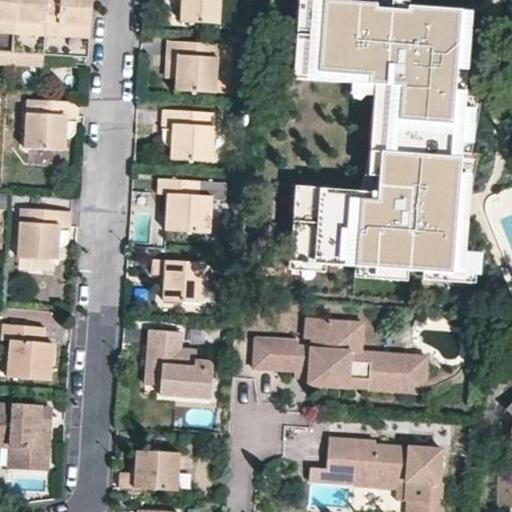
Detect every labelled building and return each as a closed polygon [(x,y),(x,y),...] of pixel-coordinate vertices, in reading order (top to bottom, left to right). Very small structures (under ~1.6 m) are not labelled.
[(0,0),(0,49),(47,52),(88,56),(92,0),(56,0),(55,19),(43,18),(44,0),(0,0)] [(180,0),(179,19),(217,21),(218,0),(180,0)] [(488,0),(484,0),(291,0),(286,73),(366,78),(359,186),(290,182),(285,270),(469,282),(488,0)] [(176,58),(174,77),(174,86),(214,89),(217,41),(166,37),(165,57),(176,58)] [(0,60),(46,64),(47,52),(0,49),(0,60)] [(176,58),(165,57),(163,76),(174,77),(176,58)] [(21,143),(61,146),(62,133),(63,117),(74,118),(75,99),(25,96),(21,143)] [(169,131),(168,147),(168,156),(208,159),(212,111),(160,108),(159,130),(169,131)] [(63,117),(62,133),(73,134),(74,118),(63,117)] [(169,131),(159,130),(158,135),(158,140),(160,143),(164,145),(168,147),(169,131)] [(152,231),(209,235),(213,191),(202,190),(203,179),(166,176),(165,193),(155,192),(152,231)] [(14,252),(54,255),(55,242),(55,227),(68,228),(69,208),(17,204),(14,252)] [(55,227),(55,242),(66,242),(68,228),(55,227)] [(162,296),(198,298),(200,261),(149,257),(148,272),(163,273),(162,296)] [(355,320),(309,315),(307,335),(315,336),(314,345),(299,343),(300,338),(257,334),(254,363),(295,367),(297,368),(297,365),(304,366),(305,362),(310,363),(309,375),(309,381),(348,385),(348,384),(355,320)] [(429,356),(362,349),(365,321),(355,320),(348,384),(368,386),(371,360),(408,364),(408,372),(427,374),(429,356)] [(49,378),(51,341),(42,340),(42,325),(3,323),(2,338),(10,338),(7,375),(49,378)] [(161,364),(159,384),(159,391),(210,394),(212,362),(210,358),(195,357),(196,348),(179,347),(181,328),(148,327),(147,343),(155,344),(153,363),(161,364)] [(155,344),(147,343),(145,383),(159,384),(161,364),(153,363),(155,344)] [(425,393),(427,374),(408,372),(408,364),(371,360),(368,386),(368,387),(425,393)] [(310,363),(305,362),(304,366),(297,365),(297,368),(295,367),(295,373),(309,375),(310,363)] [(19,447),(18,465),(46,467),(49,429),(39,428),(40,404),(0,401),(0,437),(10,438),(10,446),(19,447)] [(39,428),(49,429),(50,405),(40,404),(39,428)] [(414,446),(375,443),(376,439),(321,435),(318,466),(310,465),(309,479),(345,482),(345,476),(405,481),(404,501),(407,501),(417,502),(416,511),(440,511),(443,484),(439,484),(442,449),(429,448),(414,446)] [(10,438),(0,437),(0,445),(10,446),(10,438)] [(19,447),(10,446),(9,464),(18,465),(19,447)] [(120,484),(175,487),(178,450),(136,448),(135,470),(121,469),(120,484)] [(405,481),(345,476),(345,482),(355,483),(354,485),(397,488),(396,500),(404,501),(405,481)] [(416,511),(417,502),(407,501),(406,511),(416,511)]
